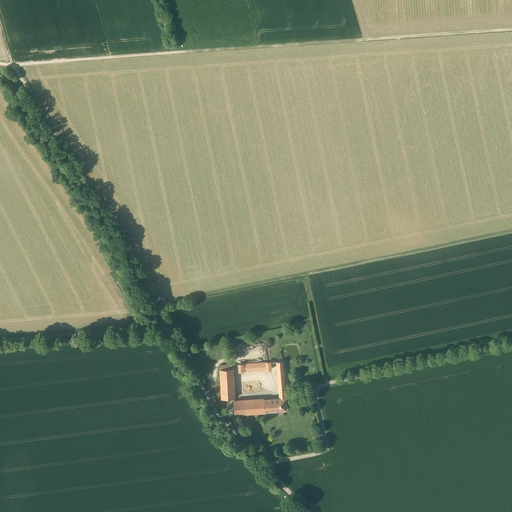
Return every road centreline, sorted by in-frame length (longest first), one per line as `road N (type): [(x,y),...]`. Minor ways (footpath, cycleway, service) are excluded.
road 1 (track): [(0,63),(511,30)]
road 2 (unclassified): [(0,339),(166,330),(214,409),(306,511)]
road 3 (track): [(155,305),(511,229)]
road 4 (track): [(172,336),(11,63),(0,22)]
